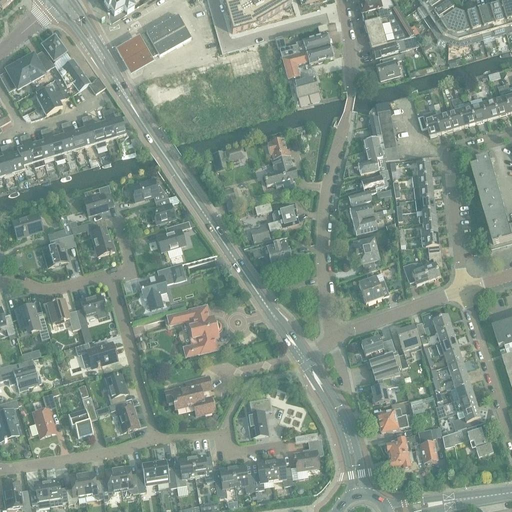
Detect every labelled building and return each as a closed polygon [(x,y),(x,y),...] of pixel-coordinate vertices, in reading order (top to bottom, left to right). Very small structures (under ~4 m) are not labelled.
[(13,0),(0,0),(0,8),(2,10),(13,0)] [(133,11),(131,6),(130,7),(126,0),(99,0),(110,19),(120,13),(123,17),(133,11)] [(232,35),(258,28),(257,26),(292,5),(291,3),(289,0),(227,0),(223,3),(232,35)] [(359,0),(357,1),(361,16),(362,16),(376,13),(378,15),(396,9),(396,8),(391,0),(359,0)] [(416,11),(423,21),(447,5),(443,0),(432,0),(421,8),(421,7),(416,11)] [(423,21),(430,31),(453,15),(447,5),(423,21)] [(511,16),(509,5),(497,8),(505,36),(511,33),(511,16)] [(497,8),(486,12),(494,39),(505,36),(497,8)] [(376,13),(362,16),(362,18),(364,18),(370,37),(367,38),(371,50),(372,50),(414,38),(409,30),(396,9),(378,15),(376,13)] [(490,40),(494,39),(486,12),(474,15),(482,40),(490,38),(490,40)] [(437,41),(448,45),(457,20),(453,15),(430,31),(437,41)] [(482,42),(482,40),(474,15),(463,18),(471,46),(482,42)] [(158,59),(191,40),(178,17),(141,38),(143,42),(139,44),(148,61),(157,56),(158,59)] [(459,49),(471,46),(463,18),(457,20),(448,45),(459,49)] [(414,28),(409,30),(414,38),(418,35),(414,28)] [(282,62),(291,59),(301,56),(330,48),(327,36),(302,43),(303,45),(280,52),(282,62)] [(48,43),(42,48),(55,65),(53,66),(56,69),(54,69),(51,71),(57,81),(59,80),(61,79),(66,89),(73,84),(79,93),(89,85),(72,61),(71,62),(54,39),(53,40),(52,38),(47,42),(48,43)] [(420,47),(414,38),(372,50),(375,61),(420,47)] [(129,47),(115,54),(130,80),(143,73),(153,68),(139,42),(129,47)] [(430,45),(422,50),(424,54),(432,50),(430,45)] [(334,60),(330,48),(301,56),(291,59),(294,68),(296,67),(308,64),(309,67),(317,65),(319,66),(322,65),(323,63),(334,60)] [(404,55),(398,56),(385,60),(386,66),(376,69),(380,83),(400,77),(397,64),(406,61),(404,55)] [(26,58),(18,62),(31,84),(44,77),(43,75),(52,70),(55,68),(44,56),(35,61),(34,59),(33,57),(27,60),(26,58)] [(300,82),(296,67),(294,68),(291,59),(282,62),(287,80),(293,79),(294,83),(293,83),(297,99),(319,93),(315,78),(300,82)] [(1,81),(1,82),(9,95),(17,91),(18,92),(31,84),(18,62),(10,67),(12,70),(6,73),(8,77),(1,81)] [(52,90),(36,98),(41,108),(67,95),(67,94),(68,93),(66,89),(61,79),(59,80),(57,81),(54,82),(59,93),(55,95),(52,90)] [(98,80),(93,83),(100,93),(105,90),(98,80)] [(95,97),(100,93),(93,83),(88,87),(95,97)] [(505,94),(505,93),(503,87),(497,89),(499,95),(501,101),(495,103),(500,120),(511,116),(505,94)] [(67,95),(41,108),(46,118),(62,110),(59,104),(69,99),(67,95)] [(495,103),(483,106),(488,123),(500,120),(495,103)] [(388,104),(376,106),(377,114),(378,114),(389,112),(388,104)] [(483,106),(472,109),(477,126),(488,123),(483,106)] [(430,140),(442,136),(436,114),(434,107),(429,109),(430,114),(423,116),(424,118),(418,120),(422,132),(428,130),(430,140)] [(472,109),(460,113),(465,130),(477,126),(472,109)] [(111,110),(106,112),(115,140),(125,137),(120,119),(114,121),(111,110)] [(378,114),(379,120),(391,118),(390,111),(389,112),(378,114)] [(105,124),(99,126),(105,143),(106,143),(115,140),(106,112),(102,113),(105,124)] [(442,118),(440,112),(436,114),(442,136),(454,133),(449,116),(442,118)] [(460,113),(449,116),(454,133),(465,130),(460,113)] [(7,117),(0,121),(0,128),(3,127),(11,123),(7,117)] [(107,147),(106,143),(105,143),(99,126),(94,127),(90,117),(85,119),(94,147),(95,146),(96,150),(107,147)] [(379,120),(380,126),(392,124),(391,118),(379,120)] [(84,131),(78,132),(84,150),(94,147),(85,119),(81,120),(84,131)] [(371,121),(368,121),(369,128),(370,129),(379,127),(377,119),(371,121)] [(70,123),(65,125),(73,153),(84,150),(78,132),(73,134),(70,123)] [(380,126),(380,127),(381,132),(393,130),(392,124),(380,126)] [(64,137),(58,139),(63,156),(64,156),(73,153),(65,125),(60,126),(64,137)] [(379,127),(370,129),(372,138),(377,137),(381,136),(379,127)] [(65,160),(64,156),(63,156),(58,139),(52,141),(49,130),(44,131),(53,159),(54,159),(55,163),(65,160)] [(381,132),(382,136),(382,139),(395,136),(393,130),(381,132)] [(43,143),(37,145),(42,163),(53,159),(44,131),(40,133),(43,143)] [(29,136),(24,138),(32,166),(42,163),(37,145),(32,147),(29,136)] [(381,136),(377,137),(378,140),(363,143),(365,153),(384,149),(383,145),(382,139),(382,136),(381,136)] [(396,143),(395,136),(382,139),(383,145),(396,143)] [(17,152),(18,156),(22,169),(32,166),(24,138),(19,139),(23,150),(17,152)] [(300,181),(297,172),(295,172),(292,159),(293,159),(291,153),(289,154),(286,143),(285,140),(275,143),(276,146),(270,147),(273,159),(274,158),(276,163),(274,163),(278,177),(274,178),(270,179),(267,180),(269,189),(278,186),(279,190),(296,186),(295,182),(300,181)] [(397,149),(396,143),(383,145),(384,149),(384,151),(397,149)] [(212,155),(211,155),(215,173),(228,170),(225,161),(227,160),(228,163),(246,158),(243,146),(224,151),(225,153),(223,153),(223,152),(221,152),(212,155)] [(9,147),(4,148),(13,176),(24,173),(22,169),(18,156),(12,157),(9,147)] [(3,160),(0,161),(0,171),(3,180),(13,176),(4,148),(0,150),(3,160)] [(365,153),(368,163),(386,159),(385,157),(384,151),(384,149),(365,153)] [(398,155),(397,149),(384,151),(385,157),(398,155)] [(399,162),(398,155),(385,157),(386,159),(386,163),(399,162)] [(379,172),(379,174),(387,172),(385,163),(386,163),(386,159),(368,163),(358,165),(360,176),(379,172)] [(491,252),(511,246),(511,224),(510,226),(491,159),(478,163),(479,167),(472,169),(489,231),(485,232),(491,252)] [(416,166),(417,177),(417,178),(431,176),(429,164),(416,166)] [(364,194),(369,193),(384,189),(382,182),(389,181),(387,172),(379,174),(380,178),(362,183),(364,194)] [(419,190),(432,188),(431,176),(417,178),(417,177),(412,178),(413,190),(419,190)] [(153,181),(130,188),(134,203),(153,198),(154,203),(155,204),(168,200),(168,199),(159,187),(156,188),(153,181)] [(82,207),(81,209),(82,213),(84,214),(86,213),(88,217),(107,211),(106,209),(114,207),(110,194),(108,188),(98,191),(100,197),(83,202),(84,206),(82,207)] [(419,190),(420,202),(433,200),(432,188),(419,190)] [(233,189),(219,193),(222,204),(235,200),(233,189)] [(372,203),(369,193),(364,194),(349,198),(352,208),(372,203)] [(152,216),(150,216),(152,222),(154,222),(156,226),(175,220),(171,207),(179,204),(175,198),(168,200),(155,204),(156,209),(151,211),(152,216)] [(420,202),(421,214),(435,212),(433,200),(420,202)] [(270,206),(254,210),(257,218),(272,214),(270,206)] [(349,211),(352,224),(379,218),(383,217),(382,212),(372,215),(370,206),(349,211)] [(274,225),(268,227),(270,234),(298,227),(295,217),(296,216),(294,207),(277,212),(274,213),(272,217),(274,225)] [(418,226),(423,226),(436,224),(435,212),(421,214),(422,217),(418,220),(418,226)] [(17,240),(43,233),(38,215),(12,223),(17,240)] [(380,222),(379,218),(352,224),(353,228),(352,229),(353,234),(355,235),(355,237),(377,232),(374,223),(380,222)] [(167,236),(156,239),(161,254),(167,252),(180,248),(185,247),(180,233),(190,230),(195,226),(192,222),(185,225),(165,231),(167,236)] [(111,254),(114,253),(112,244),(109,244),(105,230),(95,233),(92,223),(77,228),(70,230),(72,236),(86,233),(87,236),(90,235),(97,259),(109,255),(109,256),(111,255),(111,254)] [(136,224),(128,226),(130,233),(138,231),(136,224)] [(419,232),(420,238),(437,236),(436,224),(423,226),(423,231),(419,232)] [(266,229),(250,233),(254,246),(270,241),(266,229)] [(57,241),(66,238),(64,231),(48,236),(50,243),(57,241)] [(421,250),(428,249),(439,248),(437,236),(420,238),(421,250)] [(66,239),(66,238),(57,241),(59,247),(42,252),(48,270),(56,267),(55,267),(69,263),(65,251),(76,248),(72,237),(66,239)] [(374,240),(353,245),(358,267),(363,266),(365,276),(375,272),(373,264),(379,262),(374,240)] [(283,268),(290,266),(288,257),(289,257),(288,253),(287,253),(285,244),(278,246),(278,245),(273,246),(273,247),(252,252),(254,260),(264,258),(267,272),(279,269),(279,270),(283,269),(283,268)] [(442,270),(441,254),(428,255),(429,262),(433,261),(434,266),(435,266),(437,272),(442,270)] [(19,257),(11,260),(14,270),(22,268),(19,257)] [(416,289),(428,284),(423,270),(421,266),(419,266),(417,265),(415,266),(413,266),(409,267),(403,269),(409,286),(415,284),(416,289)] [(158,279),(139,285),(143,300),(146,299),(148,305),(160,302),(159,296),(167,294),(165,287),(185,282),(180,266),(170,269),(156,272),(158,279)] [(440,280),(437,272),(435,266),(434,266),(423,270),(428,284),(440,280)] [(379,271),(371,274),(373,280),(376,279),(375,278),(380,276),(379,271)] [(389,297),(384,282),(381,276),(380,276),(375,278),(376,279),(373,280),(358,285),(366,306),(389,297)] [(401,282),(392,285),(394,292),(401,290),(401,282)] [(83,311),(76,313),(80,328),(87,325),(85,319),(97,316),(98,320),(106,317),(100,296),(80,302),(83,311)] [(81,330),(80,328),(76,313),(68,315),(64,302),(47,307),(52,325),(69,320),(73,333),(81,330)] [(42,343),(50,340),(44,319),(37,321),(33,307),(15,312),(21,332),(30,329),(31,335),(39,332),(42,343)] [(218,323),(215,323),(210,324),(206,308),(189,312),(189,313),(167,318),(169,327),(187,323),(193,347),(184,350),(186,358),(200,355),(200,356),(217,351),(213,336),(218,334),(220,332),(221,329),(221,326),(218,323)] [(0,329),(0,330),(4,332),(7,331),(8,337),(15,335),(11,321),(4,323),(3,319),(0,310),(0,309),(0,329)] [(432,322),(436,334),(450,329),(446,317),(432,322)] [(511,323),(493,329),(500,349),(505,348),(508,356),(511,354),(511,323)] [(415,327),(419,339),(424,338),(429,336),(427,329),(423,330),(421,325),(415,327)] [(398,358),(401,371),(407,369),(405,363),(411,361),(409,352),(420,349),(413,328),(400,332),(399,332),(396,333),(403,357),(398,358)] [(436,334),(439,345),(454,341),(450,329),(436,334)] [(365,358),(370,356),(381,352),(383,358),(391,355),(392,356),(395,354),(391,342),(381,345),(379,339),(361,345),(365,358)] [(439,345),(443,357),(458,352),(454,341),(439,345)] [(86,372),(91,370),(106,366),(105,364),(117,361),(112,344),(90,351),(88,345),(75,349),(77,357),(82,356),(86,372)] [(375,384),(376,384),(402,378),(401,371),(398,358),(397,357),(392,358),(392,356),(391,355),(383,358),(381,352),(370,356),(372,363),(368,364),(375,384)] [(443,357),(447,368),(461,363),(458,352),(443,357)] [(511,354),(508,356),(502,358),(511,390),(511,354)] [(24,364),(12,367),(11,367),(13,373),(0,376),(0,383),(8,381),(10,387),(16,385),(19,396),(29,393),(28,391),(42,387),(40,378),(37,379),(34,366),(32,361),(28,362),(24,364)] [(447,368),(451,380),(465,375),(461,363),(447,368)] [(0,376),(13,373),(11,367),(12,367),(11,366),(0,370),(0,369),(0,376)] [(108,395),(112,407),(121,404),(126,402),(124,397),(126,396),(122,384),(124,384),(121,375),(106,380),(110,394),(108,395)] [(451,380),(454,390),(454,391),(469,386),(465,375),(451,380)] [(186,388),(164,393),(167,405),(173,404),(175,412),(195,407),(197,417),(204,416),(213,413),(210,400),(201,402),(199,394),(211,391),(208,378),(185,384),(186,388)] [(404,387),(402,378),(376,384),(377,385),(378,389),(371,390),(374,405),(388,403),(385,391),(404,387)] [(453,403),(453,404),(472,398),(469,386),(454,391),(454,390),(450,391),(453,403)] [(85,388),(78,390),(82,400),(88,398),(85,388)] [(57,390),(51,392),(53,398),(59,396),(57,390)] [(35,426),(29,428),(32,438),(38,436),(40,441),(57,435),(51,417),(50,411),(56,409),(52,396),(42,399),(45,407),(46,412),(32,416),(35,426)] [(453,404),(457,415),(476,409),(472,398),(453,404)] [(91,424),(98,422),(94,410),(92,404),(91,399),(83,401),(86,412),(69,417),(72,430),(75,429),(79,440),(94,436),(91,424)] [(264,414),(271,413),(269,400),(250,404),(252,416),(247,416),(249,431),(252,431),(253,440),(268,437),(264,414)] [(13,411),(19,410),(16,401),(0,406),(0,414),(0,444),(19,438),(15,427),(18,427),(13,411)] [(421,401),(409,404),(413,417),(424,414),(421,401)] [(122,410),(121,404),(112,407),(109,408),(111,414),(117,412),(124,435),(139,430),(136,420),(136,421),(131,407),(122,410)] [(443,406),(434,409),(437,416),(445,414),(443,406)] [(480,420),(476,409),(457,415),(458,421),(451,423),(455,435),(475,428),(478,427),(476,421),(480,420)] [(377,416),(379,424),(396,420),(395,420),(401,418),(399,411),(377,416)] [(409,416),(401,418),(395,420),(396,420),(379,424),(381,435),(412,428),(409,416)] [(478,436),(475,428),(455,435),(442,439),(445,450),(454,448),(454,447),(468,442),(469,444),(473,443),(478,459),(492,455),(485,433),(478,436)] [(417,437),(420,452),(422,462),(423,465),(424,465),(426,466),(428,466),(430,464),(436,463),(434,451),(437,451),(435,444),(433,444),(432,441),(441,439),(439,430),(417,435),(417,437)] [(321,442),(318,442),(317,435),(304,437),(305,444),(308,444),(309,454),(294,456),(296,470),(298,481),(308,479),(307,472),(320,470),(318,459),(324,458),(321,442)] [(386,454),(387,459),(410,454),(409,450),(414,449),(415,453),(420,452),(417,437),(405,440),(404,440),(394,442),(395,444),(385,446),(385,448),(383,449),(384,453),(386,454)] [(111,438),(104,440),(106,447),(113,445),(111,438)] [(412,463),(410,454),(387,459),(388,464),(387,466),(387,469),(390,470),(390,472),(400,470),(401,472),(410,470),(409,464),(412,463)] [(204,457),(191,459),(195,480),(205,478),(206,485),(215,483),(215,482),(212,466),(206,467),(204,457)] [(180,471),(174,472),(177,489),(186,488),(185,481),(195,480),(191,459),(179,461),(180,471)] [(282,461),(270,463),(273,483),(282,482),(284,488),(289,487),(293,487),(292,482),(290,471),(290,470),(284,471),(282,461)] [(166,463),(154,464),(157,485),(169,484),(170,490),(177,489),(174,472),(174,468),(167,470),(166,463)] [(263,485),(273,483),(270,463),(257,465),(258,475),(252,476),(255,493),(264,492),(263,485)] [(136,475),(137,479),(140,495),(147,494),(146,487),(157,485),(154,464),(141,466),(143,474),(136,475)] [(246,495),(255,493),(252,476),(246,477),(245,467),(232,469),(235,489),(245,488),(246,495)] [(129,469),(117,471),(121,492),(128,491),(128,493),(133,496),(139,495),(140,495),(137,479),(131,480),(129,469)] [(226,491),(235,489),(232,469),(219,471),(221,481),(215,482),(215,483),(217,499),(227,498),(226,491)] [(107,483),(101,484),(104,501),(104,504),(107,503),(114,495),(113,493),(121,492),(117,471),(105,473),(107,483)] [(94,474),(82,476),(85,498),(92,496),(93,499),(97,502),(104,501),(101,484),(96,485),(94,474)] [(66,490),(68,504),(68,506),(75,505),(78,501),(78,499),(85,498),(82,476),(70,478),(72,489),(66,490)] [(54,483),(46,484),(51,510),(57,509),(57,508),(62,507),(61,505),(68,504),(66,490),(60,491),(58,480),(54,481),(54,483)] [(39,511),(51,510),(46,484),(39,485),(39,483),(34,484),(36,493),(30,494),(32,507),(38,506),(39,511)] [(22,511),(30,511),(27,495),(20,497),(18,484),(2,487),(6,510),(17,509),(22,511)]
